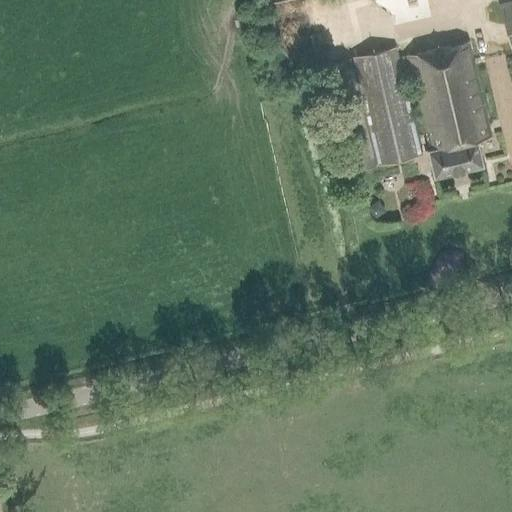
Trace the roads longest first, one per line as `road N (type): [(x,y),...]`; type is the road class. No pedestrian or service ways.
road 1 (tertiary): [(0,416),(511,294)]
road 2 (track): [(479,0),(511,128)]
